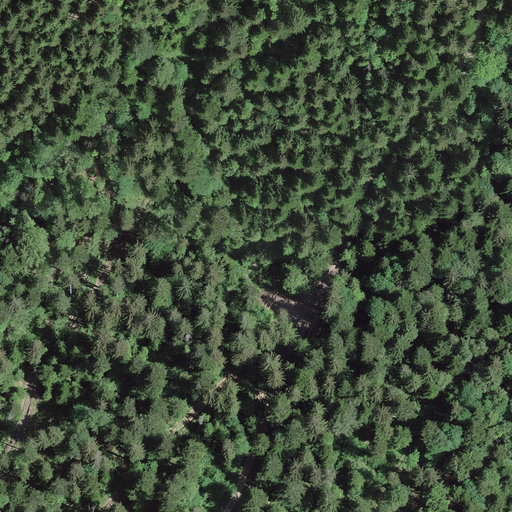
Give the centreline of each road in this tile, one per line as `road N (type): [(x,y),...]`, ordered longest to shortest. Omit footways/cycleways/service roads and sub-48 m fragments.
road 1 (track): [(227,511),(319,295),(386,165),(466,51),(478,16)]
road 2 (track): [(0,93),(92,0)]
